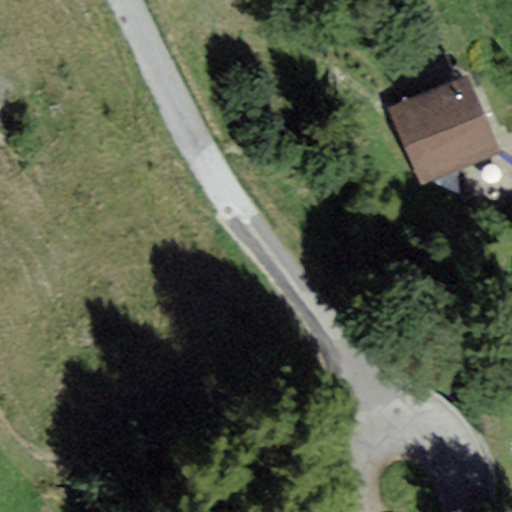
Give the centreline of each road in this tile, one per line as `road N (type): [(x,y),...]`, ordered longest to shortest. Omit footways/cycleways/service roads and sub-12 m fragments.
road 1 (residential): [(129,0),(206,160),(393,421)]
road 2 (residential): [(466,511),(455,448),(440,427),(393,421)]
